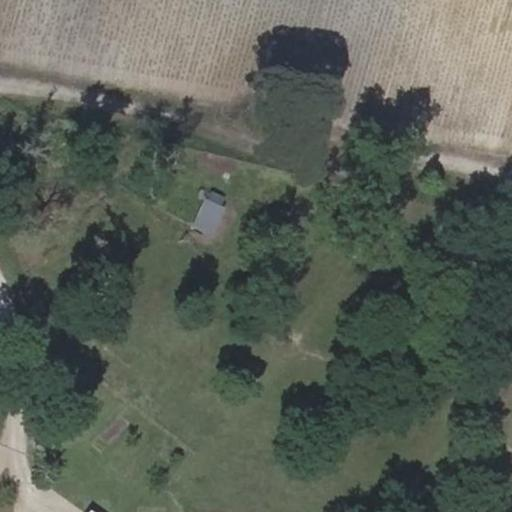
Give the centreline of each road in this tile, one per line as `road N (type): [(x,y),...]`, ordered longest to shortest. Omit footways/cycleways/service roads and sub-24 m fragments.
road 1 (track): [(0,72),(511,161)]
road 2 (track): [(0,312),(21,403),(0,453)]
